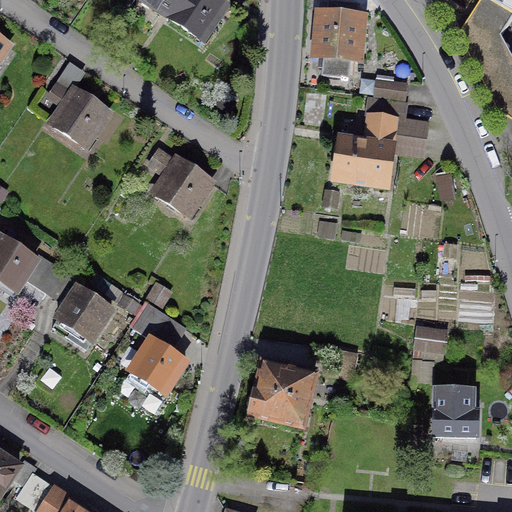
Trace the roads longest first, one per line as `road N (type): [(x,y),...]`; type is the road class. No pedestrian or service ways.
road 1 (tertiary): [(192,511),(268,181)]
road 2 (residential): [(268,181),(0,0)]
road 3 (residential): [(510,257),(432,64),(389,0)]
road 4 (tertiary): [(268,181),(286,0)]
road 5 (residential): [(142,511),(0,417)]
